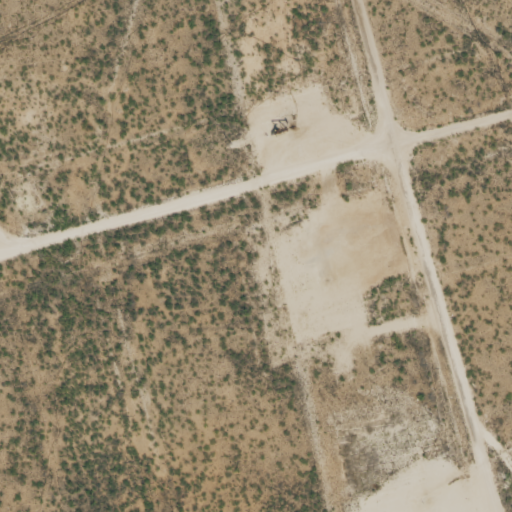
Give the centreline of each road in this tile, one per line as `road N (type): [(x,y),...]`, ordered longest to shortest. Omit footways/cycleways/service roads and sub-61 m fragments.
road 1 (track): [(0,301),(511,158)]
road 2 (track): [(301,0),(437,511)]
